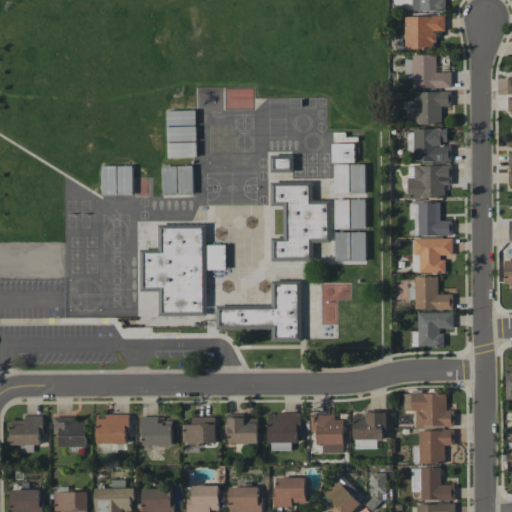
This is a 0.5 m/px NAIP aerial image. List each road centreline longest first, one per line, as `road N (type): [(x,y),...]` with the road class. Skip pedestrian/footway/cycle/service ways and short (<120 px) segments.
road 1 (residential): [(0,396),(14,388),(351,385),(391,374),(485,370)]
road 2 (residential): [(482,28),(485,370)]
road 3 (residential): [(485,370),(486,511)]
